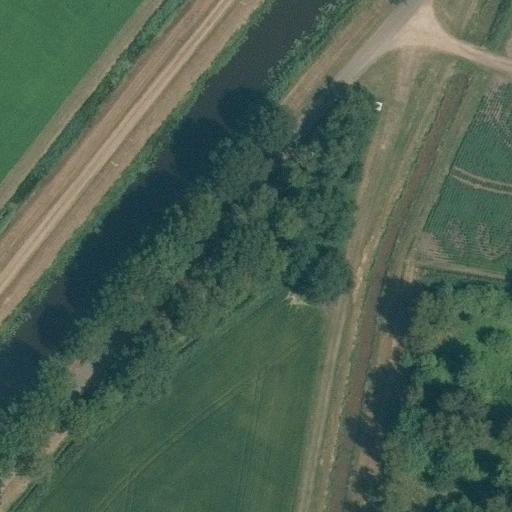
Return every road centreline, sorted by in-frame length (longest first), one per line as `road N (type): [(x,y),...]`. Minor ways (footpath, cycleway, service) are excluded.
road 1 (unclassified): [(0,480),(416,0)]
road 2 (track): [(409,8),(424,35),(400,70),(370,168),(301,511)]
road 3 (track): [(0,272),(215,0)]
